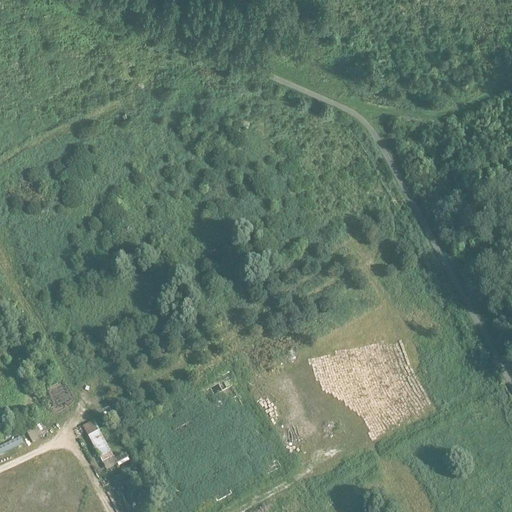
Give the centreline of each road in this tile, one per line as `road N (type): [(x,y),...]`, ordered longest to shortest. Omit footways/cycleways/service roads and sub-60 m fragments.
road 1 (track): [(240,511),(364,437),(390,454)]
road 2 (track): [(113,511),(76,445),(55,444),(0,471)]
